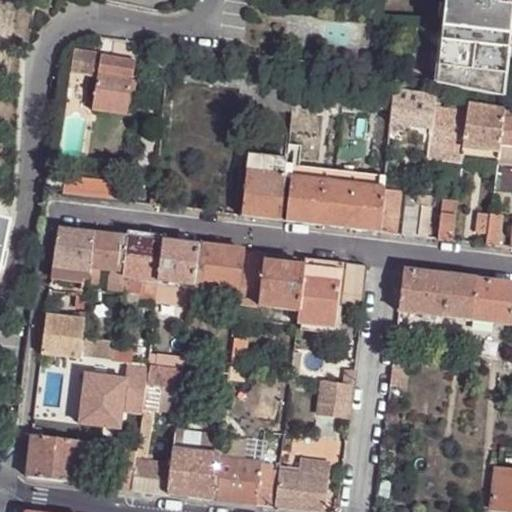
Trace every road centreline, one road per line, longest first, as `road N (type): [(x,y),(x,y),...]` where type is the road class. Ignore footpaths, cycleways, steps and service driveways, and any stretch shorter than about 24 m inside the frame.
road 1 (residential): [(383,252),(51,211),(23,436),(0,478)]
road 2 (residential): [(383,252),(353,511)]
road 3 (residential): [(139,511),(38,499),(0,482)]
road 4 (residential): [(511,267),(383,252)]
